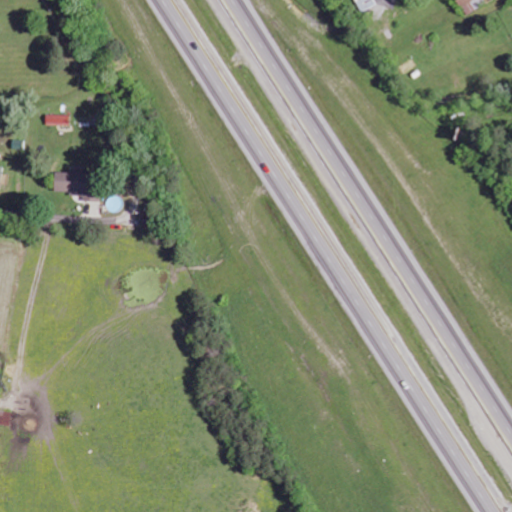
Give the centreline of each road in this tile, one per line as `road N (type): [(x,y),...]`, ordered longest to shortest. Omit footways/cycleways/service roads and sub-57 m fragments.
road 1 (motorway): [(172,0),(501,511)]
road 2 (motorway): [(511,446),(224,0)]
